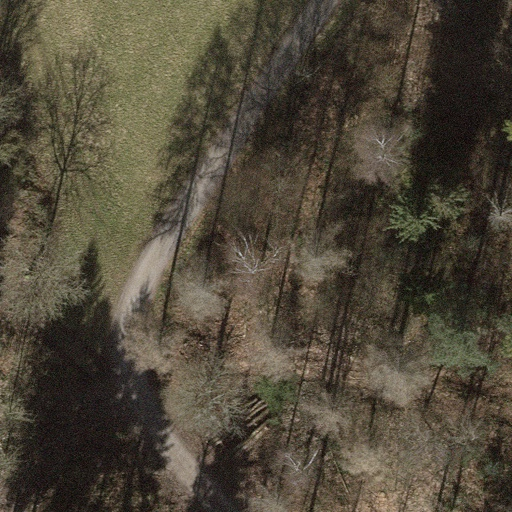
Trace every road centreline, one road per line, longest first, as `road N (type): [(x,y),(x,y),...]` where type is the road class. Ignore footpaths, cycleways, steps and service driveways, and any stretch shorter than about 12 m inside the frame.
road 1 (track): [(331,0),(147,263),(121,329),(149,413),(225,511)]
road 2 (track): [(0,483),(121,329)]
